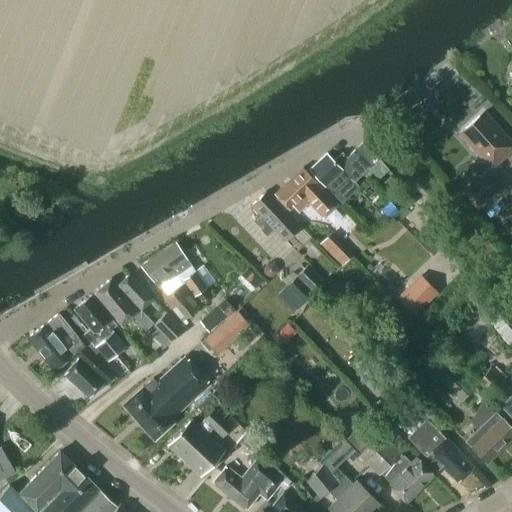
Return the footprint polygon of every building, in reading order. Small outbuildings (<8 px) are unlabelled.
[(459,133),(490,167),(511,146),(511,144),(482,112),(459,133)] [(363,139),(353,149),(345,157),(341,152),(332,160),(325,152),(308,169),(341,203),(358,187),(352,182),(366,168),(377,180),(388,169),(365,141),(363,139)] [(321,217),(336,203),(301,166),(272,192),(287,208),(291,205),(297,211),(307,202),(321,217)] [(497,191),(480,173),(459,192),(476,210),(497,191)] [(284,240),(299,226),(265,190),(250,205),(260,215),(255,220),(261,227),(259,229),(265,235),(268,232),(271,235),(275,231),(284,240)] [(390,201),(380,210),(389,220),(398,211),(390,201)] [(340,266),(352,255),(330,233),(318,244),(340,266)] [(194,271),(190,266),(174,241),(139,265),(158,287),(162,285),(168,294),(165,296),(180,319),(200,305),(194,295),(199,292),(207,286),(214,281),(203,265),(194,271)] [(325,281),(308,263),(286,286),(303,303),(325,281)] [(262,279),(248,266),(239,275),(253,289),(262,279)] [(147,295),(125,271),(113,282),(109,278),(92,292),(121,326),(131,317),(143,332),(153,323),(141,308),(151,299),(147,295)] [(436,291),(420,274),(397,297),(413,314),(436,291)] [(106,360),(124,345),(104,321),(109,316),(90,294),(73,308),(89,327),(82,333),(106,360)] [(236,310),(219,327),(232,341),(249,325),(236,310)] [(51,369),(83,344),(57,312),(26,337),(51,369)] [(167,312),(155,323),(171,341),(183,329),(167,312)] [(511,331),(500,312),(491,318),(511,352),(511,351),(511,331)] [(105,382),(113,373),(84,346),(76,354),(78,357),(62,374),(87,397),(103,380),(105,382)] [(375,359),(385,369),(393,362),(383,352),(375,359)] [(121,404),(137,421),(195,370),(183,356),(155,381),(151,377),(121,404)] [(359,379),(382,403),(398,389),(375,364),(359,379)] [(449,365),(437,377),(460,400),(472,388),(449,365)] [(475,382),(481,388),(496,402),(510,389),(494,374),(488,368),(475,382)] [(207,383),(195,370),(137,421),(152,439),(172,422),(171,421),(179,414),(177,411),(207,383)] [(511,418),(511,392),(499,405),(503,409),(511,418)] [(438,429),(447,419),(432,404),(422,413),(438,429)] [(190,419),(166,444),(182,459),(206,434),(212,428),(221,419),(212,410),(197,425),(190,419)] [(486,461),(511,435),(511,429),(494,412),(465,440),(486,461)] [(221,419),(212,428),(222,437),(231,428),(221,419)] [(472,466),(443,436),(426,419),(406,438),(436,469),(441,465),(457,481),(472,466)] [(380,432),(358,454),(377,474),(379,472),(389,482),(388,484),(390,486),(389,486),(402,499),(405,502),(434,474),(431,471),(420,461),(414,455),(409,461),(380,432)] [(206,434),(182,459),(199,475),(222,449),(206,434)] [(0,478),(3,477),(13,471),(0,447),(0,478)] [(73,511),(97,489),(58,450),(16,492),(7,484),(0,491),(0,511),(73,511)] [(244,508),(257,491),(265,498),(280,479),(269,470),(275,462),(262,451),(256,459),(255,458),(250,464),(240,477),(225,465),(211,482),(244,508)] [(355,479),(351,483),(336,466),(329,473),(321,465),(305,481),(321,497),(327,491),(335,499),(327,507),(331,511),(366,511),(377,502),(355,479)] [(109,511),(116,505),(100,490),(78,511),(109,511)] [(304,511),(281,493),(266,511),(304,511)] [(129,511),(119,503),(110,511),(129,511)]
